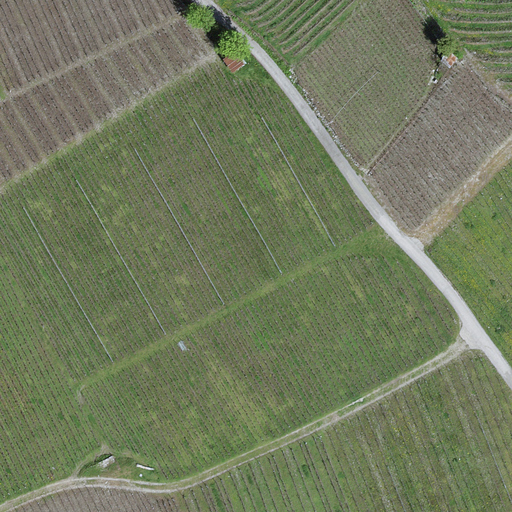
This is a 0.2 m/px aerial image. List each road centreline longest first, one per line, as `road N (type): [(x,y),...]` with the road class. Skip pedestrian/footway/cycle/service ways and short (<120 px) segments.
road 1 (track): [(480,338),(263,452),(181,484),(58,485),(0,510)]
road 2 (track): [(194,0),(279,80),(511,386)]
road 3 (track): [(511,142),(474,168),(408,246)]
